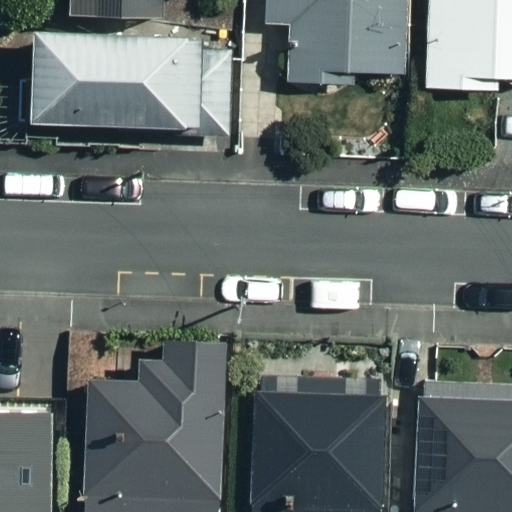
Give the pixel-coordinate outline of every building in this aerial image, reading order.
[(84,0),(85,9),(176,12),(176,0),(84,0)] [(392,0),(261,0),(261,24),(283,24),(283,82),(393,81),(392,0)] [(511,0),(420,0),(419,89),(488,90),(489,79),(511,79),(511,0)] [(16,37),(16,64),(24,64),(24,84),(9,83),(7,131),(38,132),(38,151),(100,153),(100,134),(182,136),(182,155),(220,156),(223,42),(16,37)] [(213,511),(219,333),(157,331),(155,374),(84,372),(79,511),(213,511)] [(511,511),(511,378),(411,379),(413,511),(511,511)] [(371,511),(372,388),(248,387),(247,511),(371,511)] [(0,511),(45,511),(45,432),(0,431),(0,511)]
